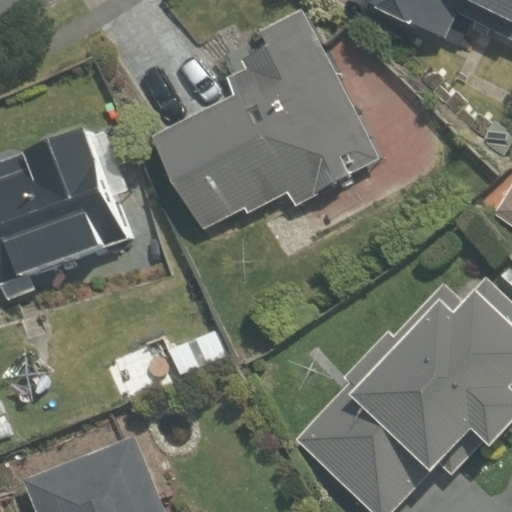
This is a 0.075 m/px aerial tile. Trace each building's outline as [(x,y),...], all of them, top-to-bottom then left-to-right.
[(511,0),(396,0),(383,25),(442,58),(466,14),(511,39),(511,0)] [(252,109),(171,142),(214,247),(391,174),(325,12),(228,52),(252,109)] [(107,124),(0,162),(0,315),(156,260),(107,124)] [(511,204),(503,218),(511,224),(511,204)] [(422,511),(466,469),(490,493),(511,471),(511,285),(482,255),(291,444),(359,511),(422,511)] [(171,511),(138,435),(24,486),(35,511),(171,511)]
